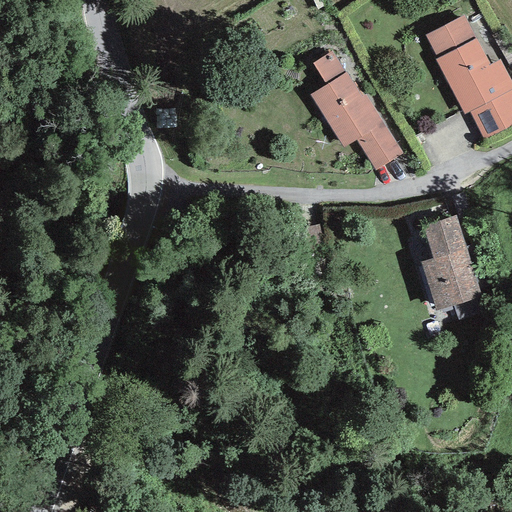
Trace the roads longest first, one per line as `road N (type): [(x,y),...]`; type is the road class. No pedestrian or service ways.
road 1 (tertiary): [(97,0),(146,186),(36,511)]
road 2 (track): [(511,148),(400,194),(146,186)]
